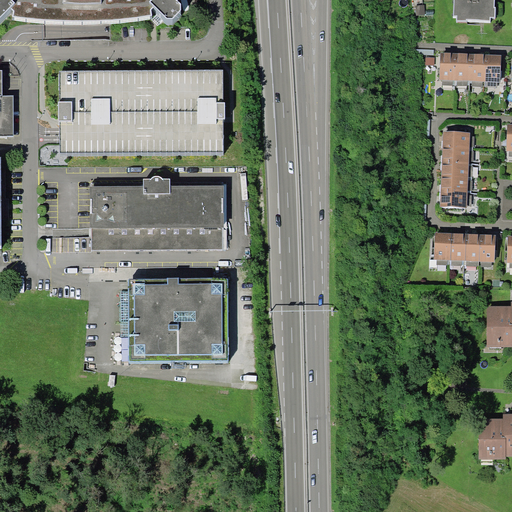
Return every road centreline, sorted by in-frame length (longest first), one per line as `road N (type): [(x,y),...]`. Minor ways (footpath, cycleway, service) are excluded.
road 1 (motorway): [(281,73),(295,511)]
road 2 (motorway): [(319,511),(312,216)]
road 3 (motorway): [(312,216),(300,0)]
road 4 (motorway): [(312,216),(319,0)]
road 5 (residential): [(29,53),(28,260)]
road 6 (residential): [(29,53),(211,53)]
